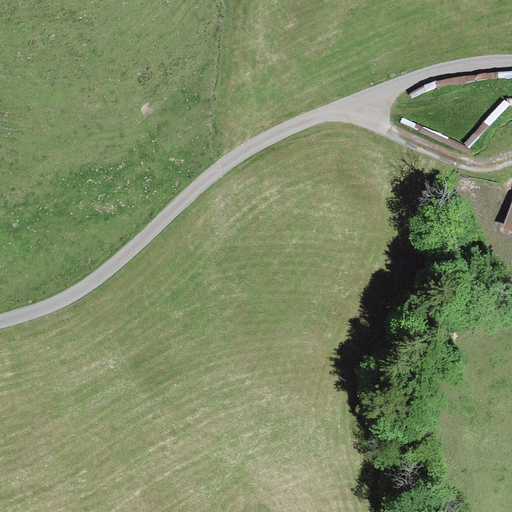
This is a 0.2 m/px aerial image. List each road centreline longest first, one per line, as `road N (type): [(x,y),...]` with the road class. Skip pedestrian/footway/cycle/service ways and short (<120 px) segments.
road 1 (unclassified): [(0,323),(104,282),(203,185),(266,142),(428,73),(511,61)]
road 2 (track): [(362,99),(432,146),(511,158)]
